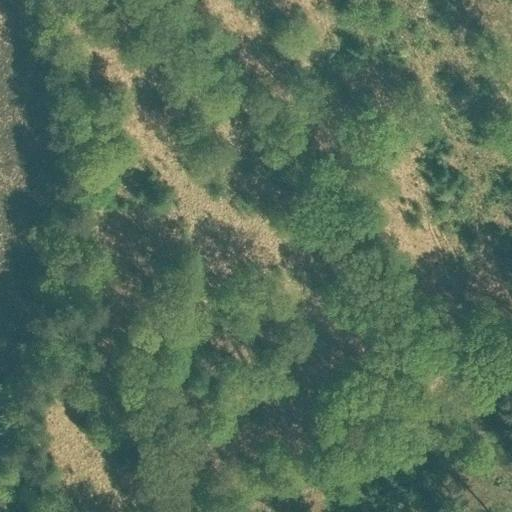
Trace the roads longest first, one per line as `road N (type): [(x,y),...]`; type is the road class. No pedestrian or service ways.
road 1 (track): [(511,458),(134,0)]
road 2 (track): [(511,352),(454,393),(219,511)]
